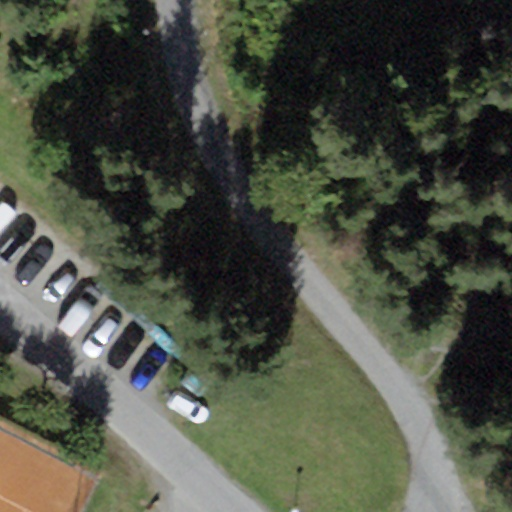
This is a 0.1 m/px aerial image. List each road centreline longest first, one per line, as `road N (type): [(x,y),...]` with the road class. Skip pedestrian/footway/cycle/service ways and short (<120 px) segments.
road 1 (residential): [(180,0),(215,186),(319,296),(415,417),(426,484),(414,511)]
road 2 (unclassified): [(0,306),(147,432),(220,511)]
